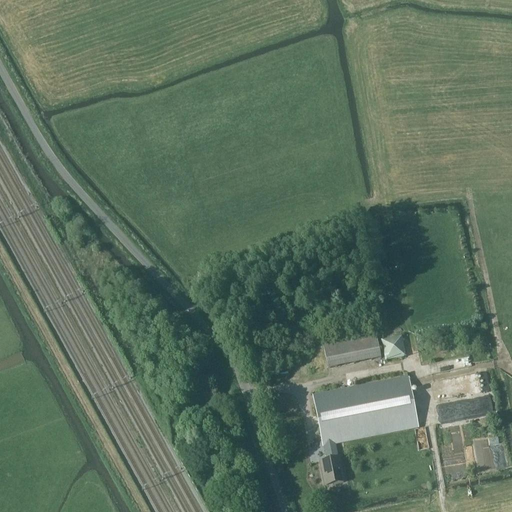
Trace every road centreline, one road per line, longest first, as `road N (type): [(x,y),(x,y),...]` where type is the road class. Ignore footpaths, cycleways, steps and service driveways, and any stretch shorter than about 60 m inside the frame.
road 1 (unclassified): [(0,66),(52,158),(224,350),(285,511)]
road 2 (track): [(413,367),(348,0)]
road 3 (track): [(0,254),(139,511)]
road 4 (track): [(246,395),(413,367),(427,384),(511,376)]
road 5 (track): [(388,202),(471,196),(511,376)]
road 6 (track): [(446,511),(427,384)]
